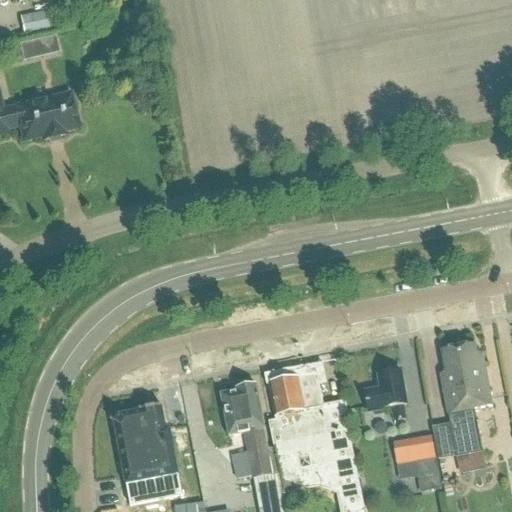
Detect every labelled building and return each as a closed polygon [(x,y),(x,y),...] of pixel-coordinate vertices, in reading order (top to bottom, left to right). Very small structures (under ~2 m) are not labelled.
[(129,0),(100,0),(102,11),(131,5),(129,0)] [(26,46),(57,39),(50,12),(20,18),(26,46)] [(2,118),(0,107),(0,137),(7,136),(6,132),(19,129),(23,144),(42,139),(43,143),(64,138),(63,134),(78,131),(70,98),(7,112),(8,116),(2,118)] [(483,370),(478,347),(443,354),(447,377),(442,378),(457,460),(483,455),(475,412),(493,409),(486,369),(483,370)] [(283,499),(284,499),(319,492),(337,498),(340,511),(364,511),(345,405),(324,409),(319,380),(322,380),(319,367),(265,378),(267,388),(269,387),(276,425),(269,426),(279,478),(283,499)] [(407,422),(404,408),(407,408),(401,374),(379,378),(382,393),(366,395),(369,415),(392,410),(395,424),(407,422)] [(243,381),(220,382),(221,392),(244,391),(243,381)] [(254,483),(272,479),(263,433),(265,433),(257,390),(237,394),(237,395),(222,398),(230,440),(246,437),(254,483)] [(131,508),(183,498),(171,431),(167,432),(163,410),(141,414),(141,415),(120,419),(117,416),(112,423),(115,425),(131,508)] [(436,461),(416,465),(421,493),(441,490),(436,461)] [(286,511),(284,499),(283,499),(279,478),(272,479),(254,483),(259,511),(286,511)]
